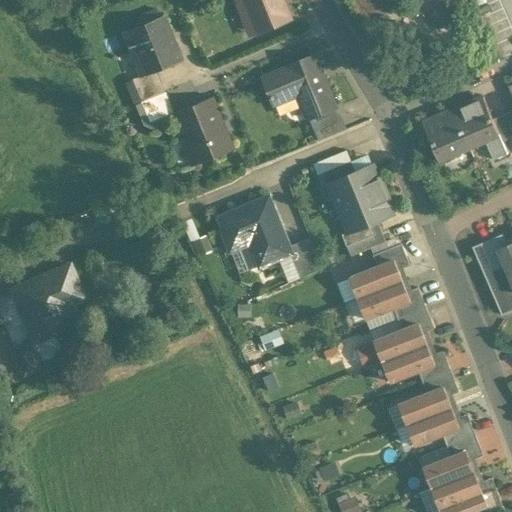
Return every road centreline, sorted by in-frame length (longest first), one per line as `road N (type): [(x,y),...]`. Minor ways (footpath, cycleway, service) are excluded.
road 1 (residential): [(388,123),(70,249)]
road 2 (residential): [(434,230),(511,442)]
road 3 (residential): [(334,24),(201,77)]
